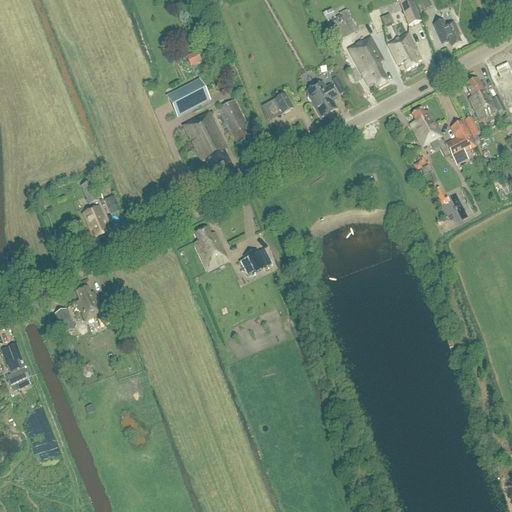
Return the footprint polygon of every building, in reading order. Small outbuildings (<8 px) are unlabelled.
[(421,24),(411,0),(396,0),(408,29),(421,24)] [(371,9),(364,12),(367,18),(374,15),(371,9)] [(339,17),(335,19),(331,11),(322,15),(326,23),(329,30),(336,44),(357,34),(346,11),(338,15),(339,17)] [(443,22),(433,27),(441,45),(448,42),(451,49),(461,44),(458,38),(459,37),(453,24),(445,27),(443,22)] [(421,62),(415,50),(416,50),(408,35),(387,46),(397,67),(402,65),(407,72),(417,67),(421,62)] [(374,86),(375,90),(387,83),(380,71),(379,66),(383,63),(370,39),(348,51),(369,89),(374,86)] [(196,52),(186,58),(190,68),(201,63),(196,52)] [(511,87),(511,76),(510,73),(508,73),(505,66),(497,70),(501,77),(499,78),(505,91),(511,87)] [(479,122),(496,114),(497,113),(491,102),(489,98),(486,99),(477,81),(465,87),(472,100),(468,101),(479,122)] [(180,116),(208,102),(198,83),(170,98),(180,116)] [(322,85),(306,93),(308,96),(307,99),(309,102),(311,103),(321,120),(336,111),(332,103),(337,100),(330,88),(325,91),(322,85)] [(274,102),(282,116),(292,110),(285,96),(274,102)] [(498,98),(491,102),(497,113),(496,114),(498,117),(506,114),(498,98)] [(252,138),(233,102),(217,111),(236,146),(252,138)] [(410,127),(421,149),(442,139),(428,112),(424,114),(422,111),(411,116),(415,124),(410,127)] [(229,165),(223,153),(227,151),(208,114),(183,128),(201,164),(205,162),(211,174),(229,165)] [(474,125),(470,127),(477,143),(479,142),(476,137),(479,135),(474,125)] [(472,139),(474,144),(477,143),(470,127),(466,128),(472,139)] [(445,146),(453,160),(475,149),(468,134),(456,140),(445,146)] [(424,167),(418,170),(421,177),(428,174),(424,167)] [(92,230),(96,240),(107,235),(102,225),(105,223),(99,209),(94,211),(92,205),(98,202),(90,184),(81,188),(91,212),(82,216),(89,232),(92,230)] [(433,192),(441,207),(449,203),(446,198),(444,199),(439,189),(433,192)] [(194,245),(207,274),(228,263),(214,235),(210,237),(207,230),(195,236),(198,243),(194,245)] [(256,252),(244,258),(245,261),(239,263),(243,271),(249,268),(253,276),(265,270),(264,269),(270,266),(263,252),(257,254),(256,252)] [(236,286),(232,289),(238,297),(242,294),(236,286)] [(87,289),(75,294),(80,303),(76,304),(85,323),(96,318),(96,320),(101,329),(118,321),(114,312),(103,317),(94,296),(91,298),(87,289)] [(62,337),(75,332),(66,311),(53,316),(62,337)] [(75,356),(70,340),(61,343),(66,359),(75,356)] [(9,347),(9,348),(14,363),(19,361),(19,363),(22,362),(16,344),(9,347)] [(14,363),(9,348),(1,351),(7,367),(14,363)] [(17,386),(29,380),(24,369),(23,370),(19,363),(19,361),(14,363),(7,367),(6,368),(10,375),(5,378),(11,389),(11,388),(13,393),(19,390),(17,386)] [(93,376),(87,365),(79,369),(84,380),(93,376)] [(16,408),(31,402),(27,391),(12,397),(16,408)]
